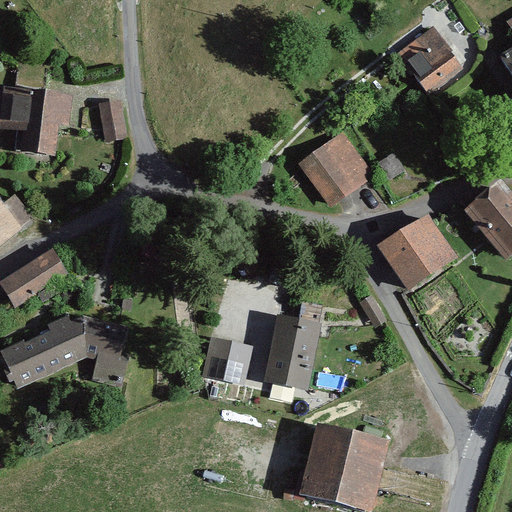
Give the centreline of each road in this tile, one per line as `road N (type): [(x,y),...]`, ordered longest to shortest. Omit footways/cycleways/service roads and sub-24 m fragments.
road 1 (residential): [(355,229),(475,455)]
road 2 (residential): [(146,158),(158,181),(179,192),(355,229)]
road 3 (unclassified): [(146,158),(72,225),(0,274)]
road 4 (residential): [(355,229),(511,173)]
road 5 (residential): [(127,0),(146,158)]
